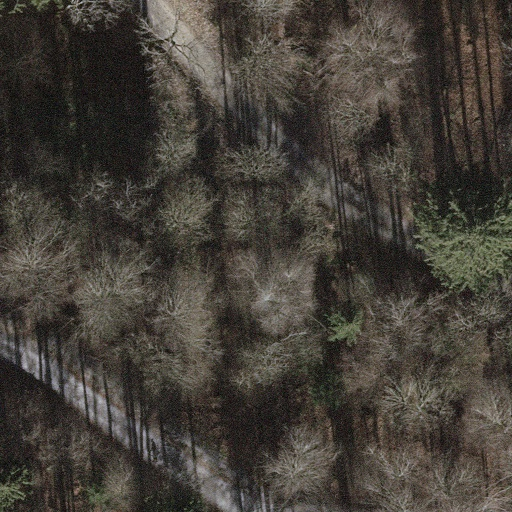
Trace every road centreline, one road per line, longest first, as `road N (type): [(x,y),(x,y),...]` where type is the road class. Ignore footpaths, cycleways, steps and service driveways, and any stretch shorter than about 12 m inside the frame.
road 1 (track): [(149,0),(303,182),(434,251),(511,281)]
road 2 (track): [(0,342),(264,511)]
